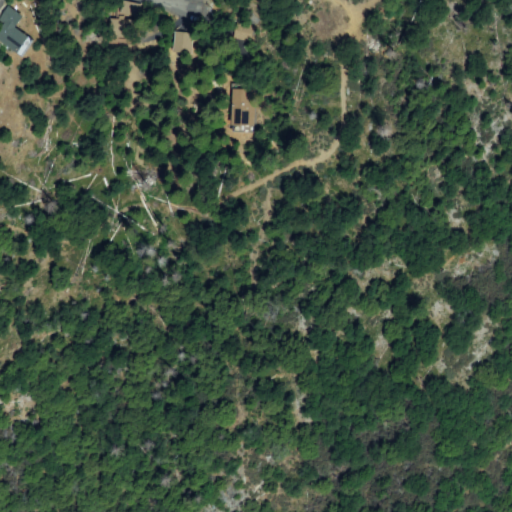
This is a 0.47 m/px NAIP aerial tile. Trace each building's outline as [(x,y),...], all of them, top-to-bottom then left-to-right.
[(16,30),(33,39),(25,55),(0,42),(0,27),(10,9),(23,16),(16,30)] [(140,24),(134,46),(109,39),(116,17),(140,24)] [(238,24),(252,27),(250,39),(235,36),(238,24)] [(194,34),(193,50),(174,49),(175,33),(194,34)] [(255,127),(233,127),(232,89),(254,88),(255,127)]
